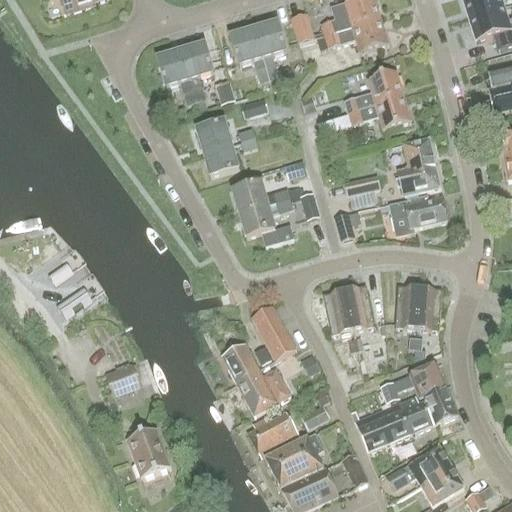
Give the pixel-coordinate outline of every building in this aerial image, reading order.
[(60,0),(66,18),(95,9),(94,7),(110,2),(109,0),(60,0)] [(335,24),(321,29),(325,41),(381,24),(373,0),(368,0),(331,11),(335,24)] [(462,0),(469,22),(504,11),(501,0),(462,0)] [(504,11),(469,22),(476,45),(493,40),(498,55),(511,50),(511,22),(508,24),(504,11)] [(307,18),(292,23),(299,48),(314,43),(307,18)] [(381,24),(325,41),(318,43),(321,55),(356,44),(360,58),(388,49),(381,24)] [(255,34),(270,86),(280,83),(273,60),(286,56),(278,27),(255,34)] [(260,88),(270,86),(255,34),(231,41),(240,70),(254,66),(260,88)] [(205,49),(181,56),(197,107),(206,105),(199,82),(213,77),(205,49)] [(197,107),(181,56),(158,63),(167,91),(181,87),(188,110),(197,107)] [(511,71),(489,76),(493,94),(490,95),(495,119),(511,115),(511,71)] [(348,118),(404,101),(396,76),(368,84),(372,98),(344,106),(348,118)] [(235,105),(230,85),(216,89),(221,109),(235,105)] [(316,112),(312,100),(301,104),(305,116),(316,112)] [(411,126),(404,101),(348,118),(351,129),(379,121),(383,135),(411,126)] [(268,115),(265,103),(241,109),(245,122),(268,115)] [(204,158),(232,149),(225,126),(197,134),(204,158)] [(503,160),(511,158),(511,132),(499,135),(503,160)] [(239,137),(242,147),(255,143),(252,133),(239,137)] [(258,153),(255,143),(242,147),(245,156),(258,153)] [(415,198),(440,192),(429,143),(404,148),(407,163),(394,166),(400,190),(402,200),(415,198)] [(239,173),(232,149),(204,158),(211,181),(239,173)] [(511,158),(503,160),(508,185),(511,184),(511,158)] [(307,180),(303,165),(288,169),(292,184),(307,180)] [(348,202),(381,194),(378,180),(345,188),(348,202)] [(240,218),(291,204),(289,197),(288,194),(266,200),(262,187),(233,195),(240,218)] [(300,190),(288,194),(289,197),(291,204),(301,201),(300,201),(303,200),(300,190)] [(319,221),(313,197),(300,201),(307,225),(319,221)] [(448,225),(443,202),(412,209),(411,204),(390,208),(393,222),(407,219),(410,234),(416,232),(416,233),(448,225)] [(294,215),(291,204),(240,218),(247,242),(262,237),(266,251),(294,243),(290,230),(275,234),(272,221),(294,215)] [(351,226),(360,224),(358,216),(335,222),(341,245),(355,242),(351,226)] [(367,291),(345,295),(353,336),(375,331),(367,291)] [(395,333),(417,334),(420,293),(398,291),(395,333)] [(420,293),(417,334),(439,336),(442,294),(420,293)] [(353,336),(345,295),(323,300),(332,340),(353,336)] [(260,336),(281,325),(272,310),(252,322),(260,336)] [(289,339),(281,325),(260,336),(268,350),(289,339)] [(289,339),(268,350),(277,365),(297,354),(289,339)] [(357,356),(364,355),(361,343),(355,344),(357,356)] [(348,346),(351,357),(357,356),(355,344),(348,346)] [(237,387),(260,374),(246,349),(223,362),(229,371),(228,371),(237,387)] [(271,364),(264,351),(257,355),(264,368),(271,364)] [(426,356),(422,355),(415,355),(414,363),(424,364),(425,364),(426,356)] [(310,376),(320,371),(312,356),(302,362),(310,376)] [(141,392),(132,368),(106,378),(115,402),(141,392)] [(424,401),(446,391),(437,368),(410,380),(410,381),(414,390),(419,403),(424,401)] [(263,381),(260,374),(237,387),(255,420),(291,400),(276,374),(263,381)] [(414,390),(410,381),(394,387),(397,397),(414,390)] [(383,391),(389,406),(399,402),(394,387),(383,391)] [(412,439),(436,429),(458,419),(446,391),(424,401),(426,406),(419,409),(416,401),(398,408),(412,439)] [(330,406),(324,394),(315,399),(321,411),(330,406)] [(369,457),(391,448),(412,439),(398,408),(356,426),(369,457)] [(308,433),(329,422),(323,411),(302,423),(308,433)] [(300,441),(286,416),(267,427),(265,422),(253,429),(256,434),(248,438),(261,462),(300,441)] [(157,433),(127,445),(141,483),(171,472),(157,433)] [(315,438),(266,463),(281,493),(324,473),(316,459),(324,455),(315,438)] [(415,481),(421,490),(452,471),(439,450),(387,482),(393,492),(407,483),(408,485),(415,481)] [(369,486),(356,459),(343,465),(356,492),(369,486)] [(452,471),(421,490),(434,510),(464,491),(452,471)] [(313,511),(338,500),(325,473),(282,494),(291,511),(295,511),(300,510),(300,511),(313,511)] [(471,511),(485,511),(487,511),(483,505),(482,506),(477,498),(467,504),(471,511)]
